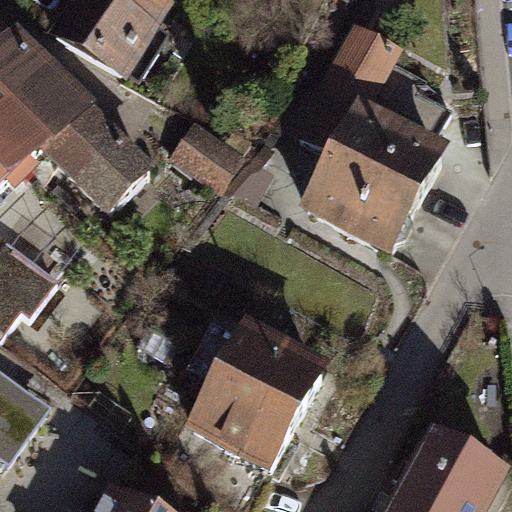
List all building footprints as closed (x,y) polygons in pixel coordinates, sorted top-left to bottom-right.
[(181,8),(167,0),(60,0),(73,8),(48,46),(124,95),(181,8)] [(188,0),(167,0),(181,8),(188,0)] [(392,260),(443,168),(429,161),(453,118),(421,101),(428,88),(395,70),(402,59),(358,34),(320,103),(324,106),(302,146),(337,165),(309,215),(392,260)] [(0,132),(41,175),(90,127),(10,44),(4,50),(0,46),(0,132)] [(90,127),(41,175),(103,242),(156,190),(90,127)] [(0,216),(41,175),(0,132),(0,216)] [(199,133),(176,164),(222,198),(245,167),(199,133)] [(59,291),(15,257),(0,276),(0,344),(3,347),(23,321),(31,327),(59,291)] [(325,396),(239,349),(180,456),(266,503),(325,396)] [(48,427),(0,392),(0,480),(6,485),(48,427)] [(504,511),(511,499),(432,455),(399,511),(504,511)] [(132,511),(115,502),(110,511),(132,511)]
